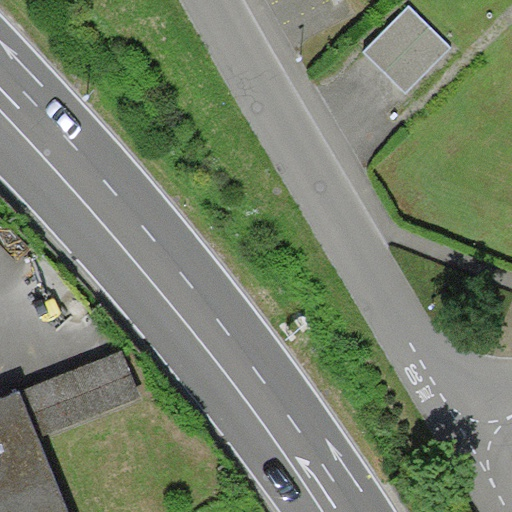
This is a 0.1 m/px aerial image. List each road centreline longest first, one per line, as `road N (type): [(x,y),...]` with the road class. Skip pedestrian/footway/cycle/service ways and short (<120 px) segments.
road 1 (primary): [(0,103),(188,313),(338,511)]
road 2 (residential): [(471,437),(222,0)]
